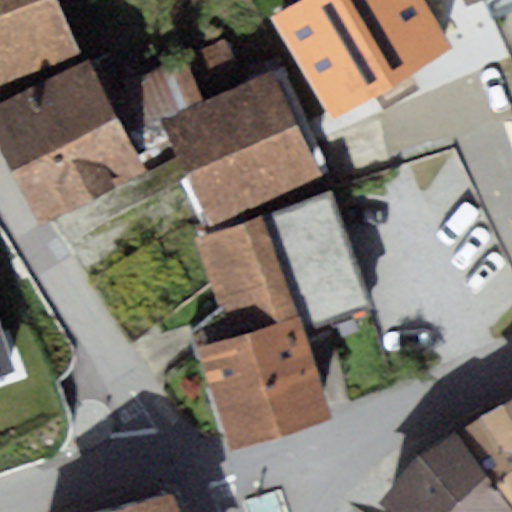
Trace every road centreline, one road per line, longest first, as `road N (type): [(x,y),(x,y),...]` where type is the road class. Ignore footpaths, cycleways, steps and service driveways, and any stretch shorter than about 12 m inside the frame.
road 1 (residential): [(511,363),(273,460),(204,461)]
road 2 (residential): [(170,453),(0,190)]
road 3 (residential): [(0,503),(170,453)]
